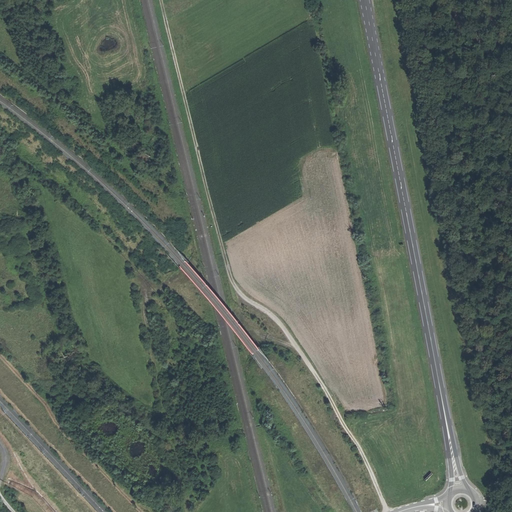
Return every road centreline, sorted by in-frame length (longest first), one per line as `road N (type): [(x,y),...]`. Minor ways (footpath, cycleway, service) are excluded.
road 1 (track): [(386,511),(318,378),(277,319),(231,279),(160,0)]
road 2 (secondary): [(443,408),(364,0)]
road 3 (track): [(187,511),(145,314),(150,296),(183,272)]
